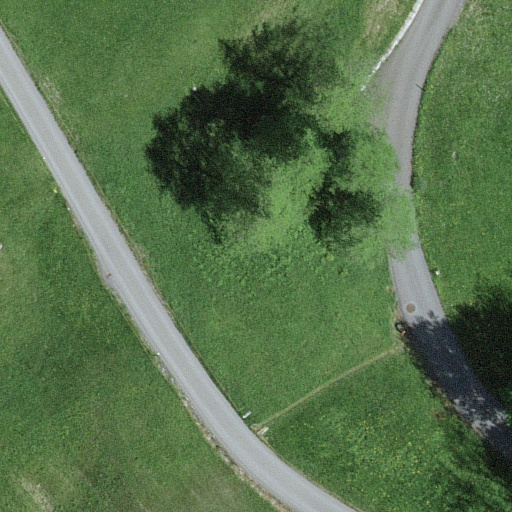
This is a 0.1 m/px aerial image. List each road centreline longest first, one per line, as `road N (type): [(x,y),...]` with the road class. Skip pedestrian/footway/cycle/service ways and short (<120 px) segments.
road 1 (track): [(323,511),(285,488),(201,405),(0,61)]
road 2 (track): [(445,0),(396,89),(396,186),(413,292),(460,389),(511,440)]
